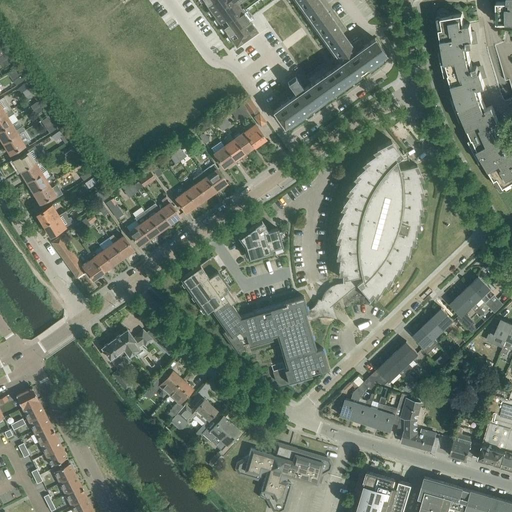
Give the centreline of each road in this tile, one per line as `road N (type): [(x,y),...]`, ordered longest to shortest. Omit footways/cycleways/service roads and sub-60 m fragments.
road 1 (residential): [(130,287),(366,114),(416,91)]
road 2 (residential): [(294,417),(490,232)]
road 3 (residential): [(511,487),(294,417)]
road 4 (residential): [(294,417),(232,379),(130,287)]
road 5 (residential): [(114,511),(44,380),(22,359)]
road 6 (residential): [(490,232),(416,91)]
road 7 (residential): [(87,317),(0,195)]
